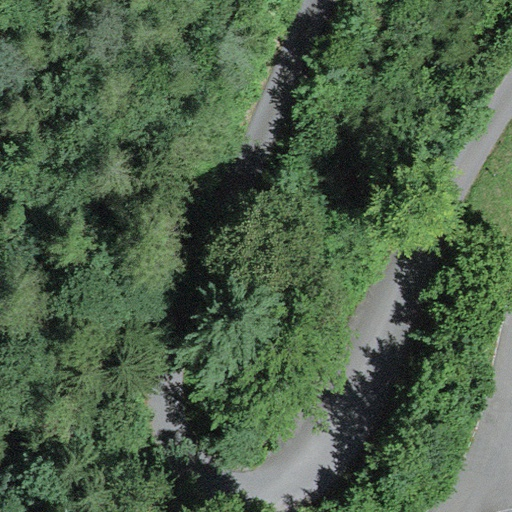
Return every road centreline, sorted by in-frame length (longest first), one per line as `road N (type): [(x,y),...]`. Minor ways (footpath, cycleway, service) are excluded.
road 1 (unclassified): [(240,511),(199,494),(166,440),(167,388),(321,0)]
road 2 (motorway): [(511,260),(0,213)]
road 3 (motorway): [(0,386),(511,426)]
road 4 (unclassified): [(511,109),(310,470),(284,496),(251,511)]
